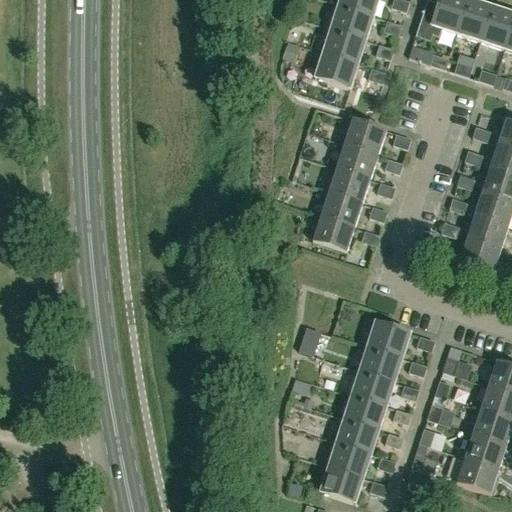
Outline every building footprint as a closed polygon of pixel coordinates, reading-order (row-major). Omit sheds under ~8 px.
[(374,21),(380,0),(343,0),(340,10),(374,21)] [(457,38),(468,4),(455,0),(442,0),(438,16),(430,14),(426,29),(457,38)] [(406,17),(410,7),(396,2),(393,12),(406,17)] [(481,46),(492,12),(468,4),(457,38),(481,46)] [(366,45),(374,21),(340,10),(333,35),(366,45)] [(505,54),(511,32),(511,18),(492,12),(481,46),(505,54)] [(399,41),(402,31),(388,26),(385,36),(399,41)] [(358,70),(366,45),(333,35),(325,59),(358,70)] [(391,65),(394,55),(381,50),(377,60),(391,65)] [(448,64),(435,60),(433,59),(434,57),(413,50),(409,62),(445,74),(448,64)] [(350,94),(358,70),(325,59),(317,83),(350,94)] [(469,82),(473,72),(459,68),(456,77),(469,82)] [(383,89),(386,79),(373,74),(370,84),(383,89)] [(493,90),(496,80),(483,75),(480,85),(493,90)] [(511,95),(511,84),(507,83),(503,93),(511,95)] [(388,135),(370,130),(354,124),(346,149),(380,160),(388,135)] [(511,127),(506,126),(498,151),(511,155),(511,127)] [(491,136),(477,132),(473,142),(487,146),(491,136)] [(399,139),(395,150),(409,154),(412,143),(399,139)] [(372,184),(380,160),(346,149),(338,173),(372,184)] [(511,181),(511,155),(498,151),(490,175),(511,181)] [(483,160),(469,155),(465,165),(480,170),(483,160)] [(404,169),(391,164),(387,175),(401,179),(404,169)] [(365,208),(372,184),(338,173),(330,197),(365,208)] [(511,208),(511,181),(490,175),(482,199),(511,208)] [(475,184),(461,180),(458,190),(472,194),(475,184)] [(396,193),(383,188),(380,198),(393,203),(396,193)] [(357,232),(365,208),(330,197),(322,221),(357,232)] [(509,233),(511,222),(511,208),(482,199),(474,223),(509,233)] [(467,208),(453,204),(450,214),(464,218),(467,208)] [(296,237),(302,218),(283,211),(276,230),(296,237)] [(389,217),(375,212),(372,223),(386,227),(389,217)] [(349,257),(357,232),(322,221),(314,245),(349,257)] [(501,257),(509,233),(474,223),(467,247),(501,257)] [(459,232),(446,227),(442,237),(456,242),(459,232)] [(381,240),(368,236),(364,247),(378,251),(381,240)] [(493,283),(501,257),(467,247),(459,272),(493,283)] [(451,257),(438,252),(434,262),(448,267),(451,257)] [(374,326),(366,351),(401,362),(409,338),(374,326)] [(433,346),(419,341),(416,351),(430,356),(433,346)] [(394,386),(401,362),(366,351),(358,375),(394,386)] [(456,365),(447,362),(442,376),(452,379),(456,365)] [(425,371),(411,366),(408,376),(422,381),(425,371)] [(511,371),(495,366),(487,390),(511,398),(511,371)] [(386,410),(394,386),(358,375),(351,399),(386,410)] [(449,389),(439,386),(435,400),(444,403),(449,389)] [(418,395),(403,390),(400,400),(414,405),(418,395)] [(511,424),(511,398),(487,390),(479,414),(511,424)] [(378,434),(386,410),(351,399),(343,423),(378,434)] [(441,413),(431,410),(427,423),(437,426),(441,413)] [(410,418),(396,414),(392,424),(407,429),(410,418)] [(506,450),(511,431),(511,424),(479,414),(471,438),(506,450)] [(370,459),(378,434),(343,423),(335,447),(370,459)] [(433,437),(424,434),(419,448),(429,451),(433,437)] [(402,442),(388,438),(385,448),(399,453),(402,442)] [(499,474),(506,450),(471,438),(464,463),(499,474)] [(362,483),(370,459),(335,447),(327,472),(362,483)] [(425,461),(416,458),(411,473),(421,476),(425,461)] [(394,466),(380,462),(377,472),(391,476),(394,466)] [(491,499),(499,474),(464,463),(456,488),(491,499)] [(355,507),(362,483),(327,472),(319,496),(355,507)] [(387,490),(372,486),(369,496),(383,500),(387,490)]
